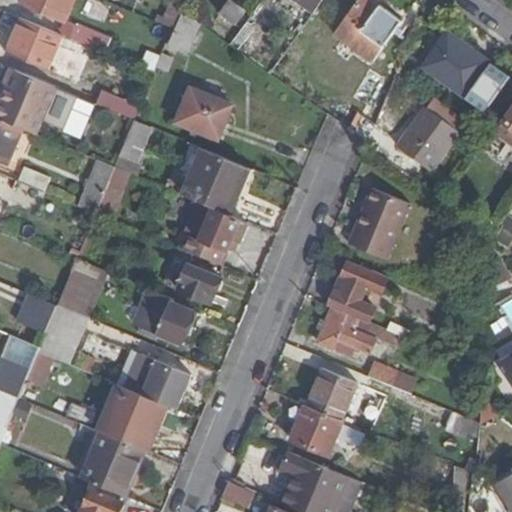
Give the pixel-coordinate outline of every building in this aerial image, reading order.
[(76,0),(24,0),(22,6),(66,24),(68,20),(76,0)] [(214,20),(233,33),(246,12),(229,0),(214,20)] [(305,0),(319,10),(325,0),(305,0)] [(405,21),(382,5),(379,7),(368,0),(366,0),(338,39),(374,65),(405,21)] [(189,56),(202,25),(184,13),(170,48),(189,56)] [(61,35),(23,20),(9,54),(49,70),(61,42),(67,45),(65,50),(87,58),(91,47),(72,40),(61,35)] [(68,20),(66,24),(61,35),(72,40),(79,25),(68,20)] [(251,20),(234,43),(248,54),(265,30),(251,20)] [(113,38),(79,25),(72,40),(91,47),(106,54),(113,38)] [(468,91),(490,61),(451,32),(429,63),(468,91)] [(180,62),(164,55),(157,71),(173,77),(180,62)] [(40,136),(60,90),(18,72),(4,104),(0,101),(0,118),(25,129),(40,136)] [(179,124),(221,140),(234,106),(194,89),(179,124)] [(136,122),(142,107),(104,90),(98,106),(136,122)] [(461,128),(467,121),(451,109),(446,117),(461,128)] [(401,149),(434,174),(463,135),(430,110),(401,149)] [(511,110),(494,135),(511,148),(511,110)] [(0,161),(10,166),(25,129),(0,118),(0,161)] [(137,163),(151,128),(136,122),(117,168),(139,177),(143,165),(137,163)] [(201,203),(232,216),(239,199),(231,196),(243,166),(206,150),(187,196),(201,203)] [(98,215),(117,168),(99,160),(79,207),(98,215)] [(239,199),(251,170),(243,166),(231,196),(239,199)] [(21,183),(46,193),(51,178),(28,169),(21,183)] [(38,213),(46,193),(21,183),(17,182),(10,202),(38,213)] [(350,247),(389,263),(412,208),(374,191),(350,247)] [(196,214),(201,203),(187,196),(176,192),(172,204),(196,214)] [(194,255),(222,267),(233,240),(241,243),(250,225),(214,211),(201,243),(194,240),(189,253),(194,255)] [(194,255),(189,253),(178,248),(163,283),(214,304),(224,279),(190,265),(194,255)] [(511,283),(511,274),(497,249),(492,282),(511,283)] [(330,308),(372,325),(390,281),(348,265),(330,308)] [(104,287),(73,275),(59,308),(85,319),(90,321),(104,287)] [(150,291),(122,279),(116,294),(144,306),(150,291)] [(173,306),(175,301),(150,291),(144,306),(135,327),(182,345),(189,329),(197,331),(202,317),(173,306)] [(48,334),(59,308),(29,295),(18,322),(48,334)] [(511,299),(501,305),(511,325),(511,299)] [(476,329),(482,315),(459,306),(453,320),(476,329)] [(43,349),(41,354),(59,361),(66,364),(85,319),(59,308),(48,334),(43,349)] [(339,342),(372,355),(378,341),(400,350),(404,342),(335,312),(320,344),(335,351),(339,342)] [(119,362),(126,345),(97,333),(90,350),(119,362)] [(41,354),(43,349),(15,338),(0,374),(0,389),(10,394),(22,399),(31,379),(41,354)] [(59,361),(41,354),(31,379),(49,386),(59,361)] [(170,407),(180,412),(194,378),(161,364),(154,381),(144,376),(137,394),(170,407)] [(373,379),(403,391),(409,377),(379,365),(373,379)] [(321,371),(307,406),(340,420),(354,385),(321,371)] [(109,436),(151,453),(170,407),(137,394),(119,386),(100,432),(109,436)] [(0,444),(3,446),(22,399),(10,394),(0,389),(0,417),(3,418),(0,425),(0,444)] [(494,419),(500,410),(484,400),(483,419),(494,419)] [(328,455),(341,420),(340,420),(307,406),(296,402),(290,421),(295,423),(288,439),(328,455)] [(132,499),(152,453),(109,436),(90,482),(132,499)] [(265,495),(304,511),(322,511),(325,505),(312,500),(298,494),(311,462),(269,445),(263,463),(275,468),(265,495)] [(298,494),(312,500),(325,468),(311,462),(298,494)] [(336,472),(356,480),(359,473),(340,465),(336,472)] [(231,482),(225,498),(250,508),(257,492),(231,482)] [(93,493),(84,511),(119,511),(123,505),(93,493)]
